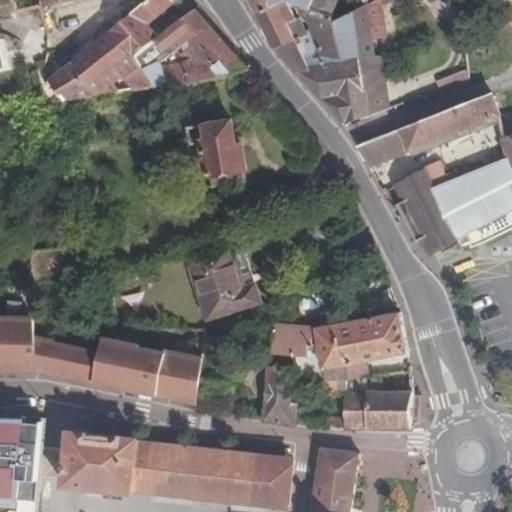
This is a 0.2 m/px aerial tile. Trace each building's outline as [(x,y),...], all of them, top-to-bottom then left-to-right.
[(149,0),(136,11),(147,25),(180,0),(149,0)] [(301,7),(309,9),(312,0),(251,0),(256,11),(284,1),(286,2),(301,7)] [(342,62),(295,70),(343,124),(389,107),(386,51),(378,52),(371,0),(370,0),(333,22),(342,62)] [(309,9),(301,7),(301,15),(313,31),(316,41),(302,45),(300,41),(306,38),(298,20),(294,22),(286,2),(284,1),(256,11),(271,43),(295,70),(342,62),(333,22),(332,17),(309,9)] [(158,38),(147,25),(136,11),(114,29),(132,56),(158,38)] [(132,56),(152,87),(248,71),(197,12),(158,38),(132,56)] [(152,87),(132,56),(114,29),(72,61),(98,96),(152,87)] [(98,96),(72,61),(36,90),(47,104),(98,96)] [(370,168),(499,118),(493,96),(358,146),(370,168)] [(211,175),(244,171),(247,170),(243,145),(236,146),(232,122),(188,130),(192,147),(202,146),(207,176),(211,175)] [(511,225),(511,159),(511,157),(436,189),(429,173),(397,189),(403,200),(398,203),(417,240),(422,238),(432,256),(470,235),(511,225)] [(246,184),(244,171),(211,175),(214,189),(246,184)] [(31,285),(43,283),(63,280),(59,246),(27,252),(31,285)] [(245,246),(235,248),(245,288),(256,286),(245,246)] [(245,288),(235,248),(194,259),(207,317),(260,303),(256,286),(245,288)] [(31,285),(35,313),(44,311),(42,296),(45,295),(43,283),(31,285)] [(327,380),(345,379),(367,377),(366,362),(408,354),(401,315),(319,329),(327,380)] [(42,358),(199,401),(203,362),(166,352),(165,355),(140,350),(141,348),(104,340),(103,354),(57,346),(57,344),(38,337),(35,316),(0,317),(0,367),(28,361),(28,358),(42,358)] [(311,359),(307,332),(275,328),(273,355),(311,359)] [(294,397),(296,377),(296,370),(244,367),(241,397),(269,399),(267,421),(299,426),(301,397),(294,397)] [(346,394),(345,379),(327,380),(321,380),(322,397),(346,396),(346,394)] [(413,416),(415,394),(369,392),(369,395),(346,394),(346,396),(348,419),(348,430),(412,430),(413,416)] [(415,394),(413,416),(421,416),(422,394),(415,394)] [(0,497),(19,498),(18,511),(40,511),(48,425),(30,423),(30,419),(0,418),(0,497)] [(348,430),(348,419),(319,418),(319,430),(348,430)] [(237,502),(278,506),(292,508),(298,461),(142,443),(142,440),(73,431),(67,487),(136,495),(136,490),(237,502)] [(355,511),(364,456),(327,451),(317,511),(355,511)] [(277,511),(278,506),(237,502),(235,511),(277,511)]
